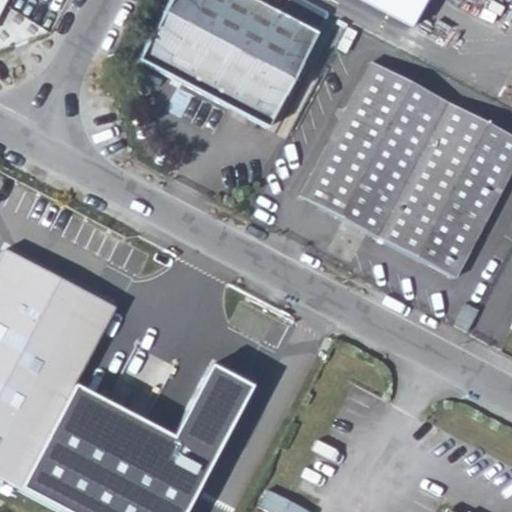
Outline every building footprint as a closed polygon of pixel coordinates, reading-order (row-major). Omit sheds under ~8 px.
[(248,122),(263,131),(270,118),(314,35),(279,17),(287,0),(264,0),(260,7),(246,0),(169,0),(137,62),(248,122)] [(356,0),(408,28),(423,0),(356,0)] [(325,212),(374,238),(445,104),(369,64),(297,197),(325,212)] [(511,161),(511,138),(445,104),(374,238),(445,276),(449,278),(511,161)] [(70,390),(113,310),(7,253),(5,252),(3,254),(0,260),(0,479),(18,489),(70,390)] [(444,323),(466,334),(491,285),(469,275),(444,323)] [(141,303),(105,374),(177,411),(213,339),(141,303)] [(70,390),(18,489),(61,511),(187,511),(250,393),(208,371),(170,443),(70,390)]
